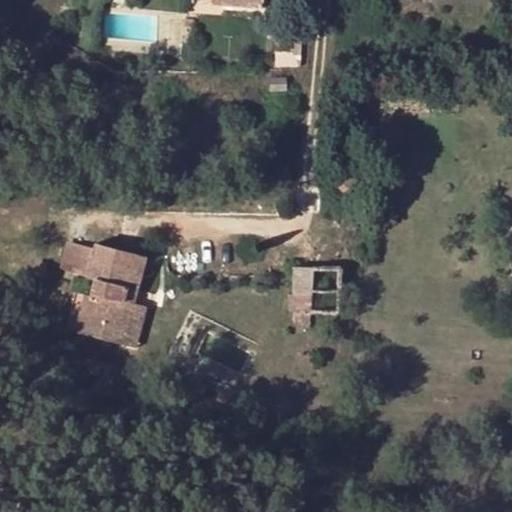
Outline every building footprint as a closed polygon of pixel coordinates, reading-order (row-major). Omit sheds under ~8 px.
[(285,79),(269,80),(270,90),(285,89),(285,79)] [(357,184),(338,170),(326,186),(345,200),(357,184)] [(85,275),(92,247),(63,241),(56,268),(85,275)] [(124,287),(133,254),(93,243),(92,247),(85,275),(84,277),(91,280),(87,296),(83,296),(74,332),(119,345),(130,303),(125,302),(128,288),(124,287)] [(145,258),(133,254),(124,287),(128,288),(125,302),(130,303),(119,345),(135,349),(146,308),(134,305),(145,258)] [(310,266),(292,266),(292,294),(310,294),(310,266)] [(339,267),(310,266),(310,294),(309,310),(339,310),(339,267)] [(286,311),(309,310),(310,294),(292,294),(287,294),(286,311)]
